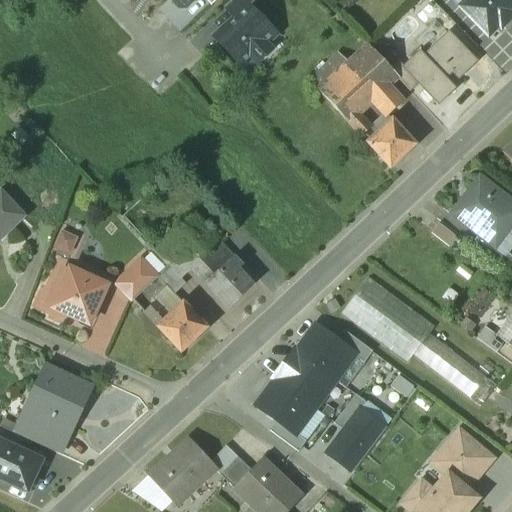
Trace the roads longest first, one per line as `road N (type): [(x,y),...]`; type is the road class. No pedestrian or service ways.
road 1 (unclassified): [(186,404),(511,94)]
road 2 (residential): [(0,322),(186,404)]
road 3 (unclassified): [(68,511),(186,404)]
